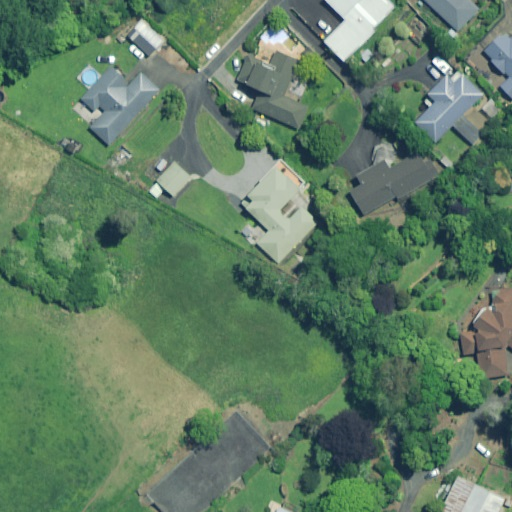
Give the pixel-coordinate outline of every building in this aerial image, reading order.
[(327,0),(326,2),(346,22),(324,43),(344,63),(374,33),(372,31),(395,9),(385,0),(327,0)] [(422,0),(456,35),(479,13),(467,0),(422,0)] [(511,36),(508,32),(482,57),(505,81),(498,87),(511,100),(511,36)] [(299,63),(276,53),(269,67),(246,57),(235,81),(258,91),(250,109),(298,130),(307,109),(283,98),(299,63)] [(131,86),(111,68),(82,101),(95,113),(100,107),(106,112),(90,130),(109,147),(159,92),(140,75),(131,86)] [(481,96),(458,73),(450,81),(446,78),(429,96),(436,103),(415,124),(435,144),(481,96)] [(346,196),(360,219),(396,198),(399,202),(435,179),(418,152),(389,170),(383,160),(355,177),(361,187),(346,196)] [(174,164),(146,193),(156,202),(166,191),(172,197),(190,179),(174,164)] [(286,179),(276,169),(250,197),(254,201),(245,210),(269,232),(257,245),(277,265),(317,224),(301,209),(288,222),(279,214),(303,189),(289,175),(286,179)] [(511,282),(493,284),(494,300),(475,329),(459,332),(463,357),(509,349),(511,351),(511,282)] [(505,367),(491,355),(474,374),(488,386),(505,367)] [(499,511),(505,501),(458,478),(441,511),(499,511)]
